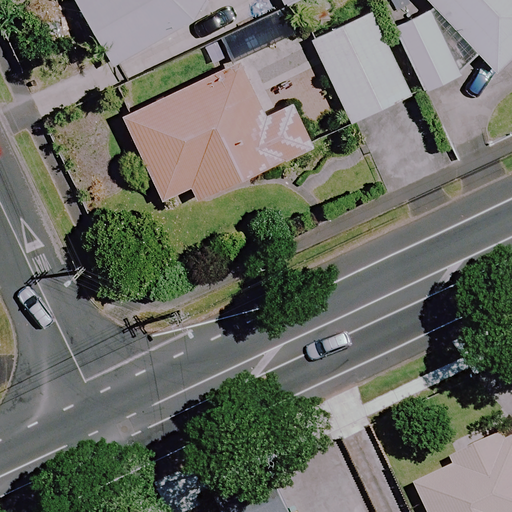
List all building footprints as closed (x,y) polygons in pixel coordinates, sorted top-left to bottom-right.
[(76,0),(110,68),(196,25),(208,0),(76,0)] [(508,64),(511,59),(511,0),(440,0),(441,0),(402,21),(434,87),(467,69),(487,47),(508,64)] [(295,37),(283,11),(218,40),(229,66),(295,37)] [(406,98),(368,14),(308,41),(346,125),(406,98)] [(339,134),(312,74),(257,100),(240,63),(120,118),(159,202),(187,189),(192,202),(339,134)] [(511,511),(511,434),(411,482),(424,511),(511,511)]
